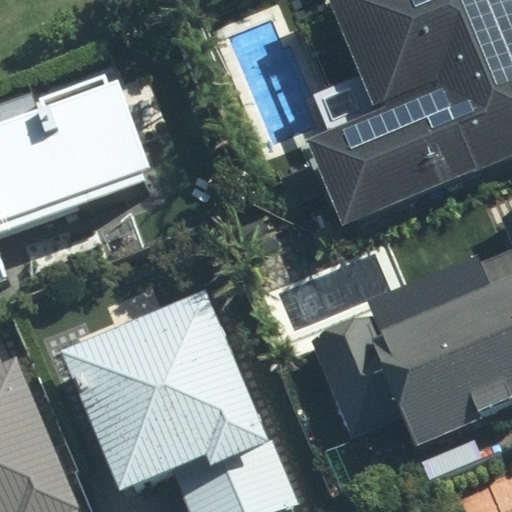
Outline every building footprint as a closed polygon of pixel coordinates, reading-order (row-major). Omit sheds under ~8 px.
[(386,130),(313,161),(349,243),(511,173),(511,0),(339,0),(331,4),(386,130)] [(0,148),(0,300),(14,295),(0,255),(0,249),(159,194),(127,104),(0,148)] [(511,427),(511,228),(510,230),(511,234),(511,303),(385,354),(373,324),(317,347),(354,440),(401,421),(419,464),(511,427)] [(298,511),(213,310),(69,371),(128,510),(177,489),(187,511),(298,511)] [(79,511),(25,380),(0,390),(0,511),(79,511)]
